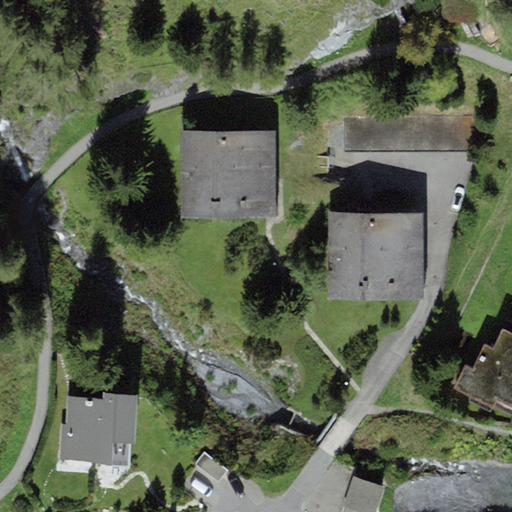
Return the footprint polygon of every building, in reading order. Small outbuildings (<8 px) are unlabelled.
[(276,129),(180,131),(182,215),(278,213),(276,129)] [(422,297),(421,213),(327,214),(328,298),(422,297)] [(511,333),(503,329),(494,349),(484,345),(472,370),(467,367),(456,390),(472,398),(469,401),(492,412),(494,407),(511,415),(511,333)] [(59,464),(128,467),(129,445),(134,445),(137,395),(102,393),(102,398),(66,396),(65,425),(60,425),(59,464)] [(228,471),(204,453),(195,464),(219,483),(228,471)] [(382,511),(391,487),(362,477),(352,506),(370,511),(382,511)]
